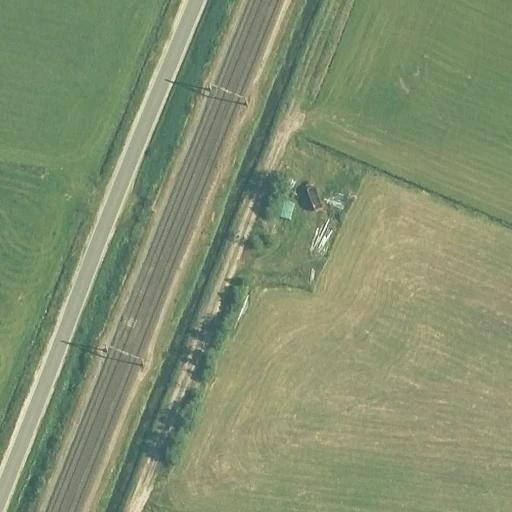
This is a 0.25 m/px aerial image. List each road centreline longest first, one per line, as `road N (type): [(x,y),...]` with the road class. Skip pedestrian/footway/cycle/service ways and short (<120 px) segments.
road 1 (track): [(136,511),(339,0)]
road 2 (unclassified): [(0,492),(195,0)]
